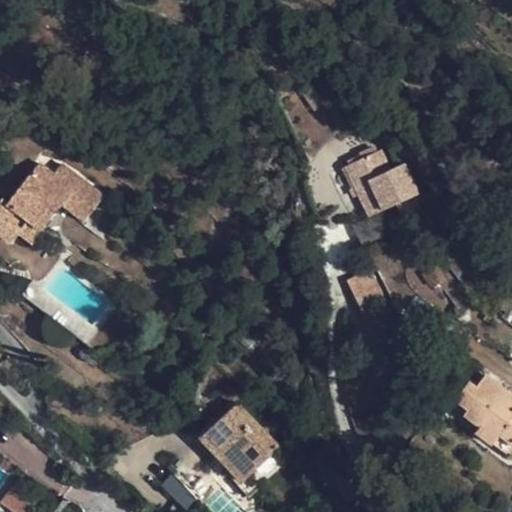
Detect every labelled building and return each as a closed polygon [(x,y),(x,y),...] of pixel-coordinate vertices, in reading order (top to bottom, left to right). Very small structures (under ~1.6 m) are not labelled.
[(391,170),(381,149),(344,167),(352,184),(368,218),(419,194),(405,163),(391,170)] [(54,173),(39,163),(22,184),(19,189),(10,202),(4,197),(0,202),(0,234),(12,244),(19,234),(29,220),(44,231),(63,205),(86,222),(105,195),(62,163),(54,173)] [(352,184),(344,167),(331,173),(340,189),(352,184)] [(19,189),(13,185),(4,197),(10,202),(19,189)] [(44,231),(29,220),(19,234),(33,245),(44,231)] [(384,307),(377,271),(350,277),(358,313),(384,307)] [(511,393),(486,374),(477,387),(469,382),(456,399),(469,409),(465,414),(481,426),(477,431),(494,444),(500,436),(511,445),(511,393)] [(281,447),(238,402),(200,438),(243,483),(281,447)] [(322,433),(313,419),(299,426),(309,440),(322,433)] [(511,454),(511,445),(500,436),(494,444),(511,457),(511,454)] [(29,482),(20,476),(0,501),(14,511),(29,511),(41,497),(33,490),(34,489),(28,484),(29,482)]
